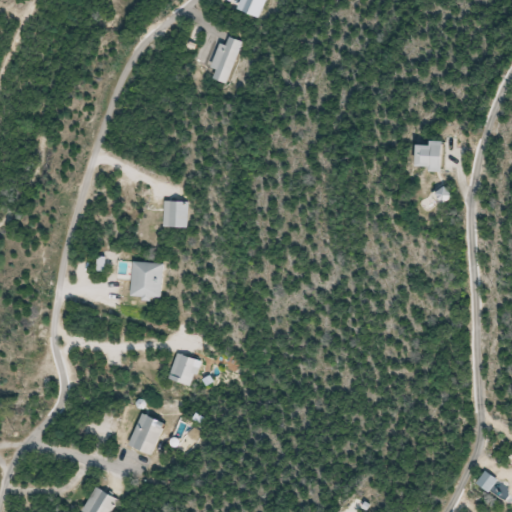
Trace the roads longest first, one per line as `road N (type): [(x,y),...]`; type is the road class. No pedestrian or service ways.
road 1 (residential): [(193,0),(139,45),(121,75),(62,264),(49,335),(61,396),(21,450),(0,498)]
road 2 (residential): [(511,72),(471,194),(482,424),(444,511)]
